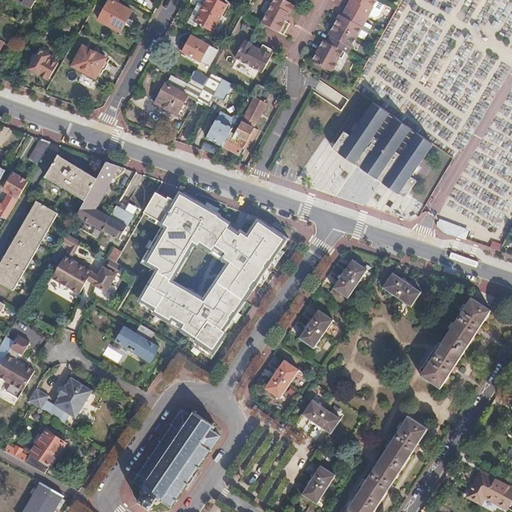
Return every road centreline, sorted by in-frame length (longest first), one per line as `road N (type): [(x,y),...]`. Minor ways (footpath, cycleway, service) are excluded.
road 1 (residential): [(216,403),(336,221)]
road 2 (residential): [(251,191),(293,103),(295,56),(326,0)]
road 3 (tertiary): [(511,280),(336,221)]
road 4 (residential): [(411,511),(511,356)]
road 5 (tertiary): [(251,191),(101,137)]
road 6 (residential): [(173,0),(101,137)]
road 7 (unknown): [(65,124),(0,250)]
road 8 (residential): [(164,405),(113,480),(114,511)]
